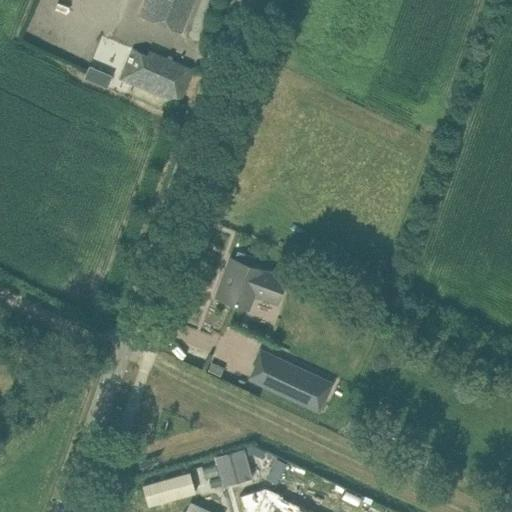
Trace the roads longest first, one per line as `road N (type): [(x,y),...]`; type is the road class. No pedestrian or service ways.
road 1 (tertiary): [(121,354),(245,0)]
road 2 (tertiary): [(64,511),(121,354)]
road 3 (unclassified): [(121,354),(0,302)]
